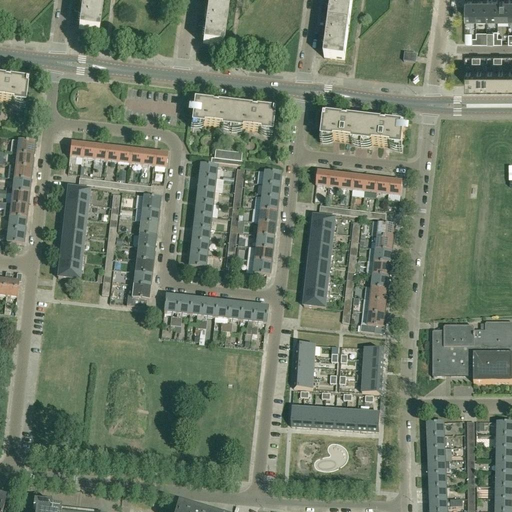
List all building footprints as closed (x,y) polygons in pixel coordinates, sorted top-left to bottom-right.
[(82,0),(80,20),(78,31),(98,34),(102,0),(82,0)] [(208,0),(207,9),(227,12),(228,0),(208,0)] [(332,0),(329,24),(349,26),(352,0),(332,0)] [(475,0),(464,0),(465,18),(476,18),(475,0)] [(486,18),(486,0),(475,0),(476,18),(486,18)] [(497,0),(486,0),(486,18),(497,18),(497,0)] [(497,0),(497,18),(508,18),(508,0),(497,0)] [(227,12),(207,9),(202,46),(222,48),(227,12)] [(329,24),(324,60),(344,62),(349,26),(329,24)] [(416,64),(417,56),(404,54),(403,63),(416,64)] [(476,72),(465,72),(465,86),(476,86),(476,72)] [(476,86),(486,86),(486,72),(476,72),(476,86)] [(497,86),(497,72),(486,72),(486,86),(497,86)] [(497,86),(508,86),(508,72),(497,72),(497,86)] [(0,102),(24,105),(26,88),(27,88),(27,84),(9,82),(10,79),(5,78),(3,78),(1,78),(0,78),(0,102)] [(194,105),(192,126),(231,130),(234,109),(225,108),(225,107),(223,106),(220,105),(219,104),(217,104),(212,103),(212,107),(194,105)] [(234,109),(231,130),(271,135),(273,118),(274,114),(255,112),(256,109),(249,108),(248,108),(246,108),(245,108),(242,109),(242,110),(234,109)] [(354,123),(354,122),(353,122),(351,120),(349,120),(348,119),(343,119),(343,122),(324,120),(324,124),(325,124),(323,141),(362,145),(364,124),(354,123)] [(387,124),(382,123),(380,123),(378,123),(377,124),(376,124),(375,125),(374,126),(364,124),(362,145),(401,150),(403,133),(404,133),(404,129),(386,127),(387,124)] [(18,143),(16,156),(32,157),(34,144),(18,143)] [(81,161),(82,147),(70,145),(69,160),(81,161)] [(94,148),(82,147),(81,161),(93,162),(94,148)] [(93,162),(105,164),(106,150),(94,148),(93,162)] [(117,165),(118,151),(106,150),(105,164),(117,165)] [(117,165),(129,166),(130,152),(118,151),(117,165)] [(141,168),(142,154),(130,152),(129,166),(141,168)] [(243,168),(244,164),(240,164),(241,155),(216,152),(215,161),(211,160),(211,165),(243,168)] [(141,168),(153,169),(154,155),(142,154),(141,168)] [(154,155),(153,169),(165,170),(165,164),(166,157),(154,155)] [(31,170),(32,157),(16,156),(15,168),(31,170)] [(200,167),(198,179),(215,181),(216,169),(200,167)] [(30,183),(31,170),(15,168),(13,181),(30,183)] [(263,174),(262,187),(279,189),(280,176),(263,174)] [(316,188),(328,189),(330,175),(318,174),(316,188)] [(342,177),(330,175),(328,189),(340,191),(342,177)] [(340,191),(352,192),(354,178),(342,177),(340,191)] [(354,178),(352,192),(364,194),(366,180),(354,178)] [(215,181),(198,179),(197,192),(213,194),(215,181)] [(364,194),(376,195),(378,181),(366,180),(364,194)] [(30,183),(13,181),(12,194),(28,195),(30,183)] [(378,181),(376,195),(388,196),(390,182),(378,181)] [(402,184),(390,182),(388,196),(400,198),(402,184)] [(279,189),(262,187),(261,200),(277,201),(279,189)] [(87,207),(89,192),(67,189),(66,205),(87,207)] [(197,192),(195,205),(212,207),(213,194),(197,192)] [(27,208),(28,195),(12,194),(11,206),(27,208)] [(159,201),(143,199),(142,212),(158,214),(159,201)] [(276,214),(277,201),(261,200),(259,212),(276,214)] [(9,219),(25,221),(27,208),(11,206),(0,205),(0,211),(4,211),(3,218),(9,219)] [(85,222),(87,207),(66,205),(64,220),(85,222)] [(195,205),(194,218),(210,219),(212,207),(195,205)] [(157,226),(158,214),(142,212),(140,224),(157,226)] [(276,214),(259,212),(258,225),(275,227),(276,214)] [(210,219),(194,218),(192,230),(209,232),(210,219)] [(334,236),(335,221),(314,218),(312,233),(334,236)] [(25,221),(9,219),(8,232),(24,233),(25,221)] [(64,220),(62,235),(84,237),(85,222),(64,220)] [(157,226),(140,224),(139,237),(155,239),(157,226)] [(258,225),(256,238),(273,239),(275,227),(258,225)] [(378,226),(377,239),(394,241),(395,228),(378,226)] [(208,245),(209,232),(192,230),(191,243),(208,245)] [(23,246),(24,233),(8,232),(6,245),(23,246)] [(332,251),(334,236),(312,233),(310,248),(332,251)] [(82,252),(84,237),(62,235),(61,250),(82,252)] [(108,235),(107,247),(114,248),(115,235),(108,235)] [(154,251),(155,239),(139,237),(137,250),(154,251)] [(255,250),(272,252),(273,239),(256,238),(255,250)] [(376,252),(392,253),(394,241),(377,239),(372,238),(371,244),(376,245),(376,252)] [(208,245),(191,243),(190,256),(206,258),(208,245)] [(330,266),(332,251),(310,248),(309,263),(330,266)] [(80,267),(82,252),(61,250),(59,265),(80,267)] [(137,250),(136,262),(152,264),(154,251),(137,250)] [(255,250),(253,263),(270,265),(272,252),(255,250)] [(391,266),(392,253),(376,252),(374,264),(391,266)] [(205,270),(206,258),(190,256),(188,268),(205,270)] [(110,279),(112,260),(105,260),(103,278),(110,279)] [(152,264),(136,262),(135,275),(151,277),(152,264)] [(349,262),(347,275),(354,276),(356,263),(349,262)] [(253,263),(252,276),(269,278),(270,265),(253,263)] [(329,281),(330,266),(309,263),(307,278),(329,281)] [(373,277),(389,279),(391,266),(374,264),(373,277)] [(79,282),(80,267),(59,265),(57,280),(79,282)] [(0,297),(5,299),(7,283),(9,283),(10,275),(5,275),(4,282),(0,281),(0,297)] [(150,289),(151,277),(135,275),(133,288),(150,289)] [(5,299),(16,300),(18,284),(20,284),(21,276),(16,276),(15,284),(9,283),(7,283),(5,299)] [(388,291),(389,279),(373,277),(371,290),(388,291)] [(327,296),(329,281),(307,278),(305,293),(327,296)] [(346,287),(344,306),(351,307),(353,288),(346,287)] [(146,302),(148,302),(150,289),(133,288),(131,308),(145,310),(146,302)] [(370,302),(387,304),(388,291),(371,290),(370,302)] [(325,311),(327,296),(305,293),(303,308),(325,311)] [(171,315),(176,316),(178,299),(165,298),(163,314),(171,315)] [(178,299),(176,316),(189,317),(191,301),(178,299)] [(203,302),(191,301),(189,317),(197,318),(196,322),(195,331),(200,331),(201,322),(202,319),(203,302)] [(203,302),(202,319),(207,319),(214,320),(216,303),(203,302)] [(385,317),(387,304),(370,302),(369,315),(385,317)] [(214,320),(227,321),(229,305),(216,303),(214,320)] [(239,323),(241,306),(229,305),(227,321),(239,323)] [(246,336),(250,337),(251,328),(252,324),(254,308),(241,306),(239,323),(247,324),(247,328),(246,328),(246,336)] [(267,309),(254,308),(252,324),(265,326),(267,309)] [(375,329),(384,330),(385,317),(369,315),(367,327),(361,327),(360,334),(374,336),(375,329)] [(100,340),(148,344),(149,325),(101,321),(100,340)] [(511,384),(511,325),(485,326),(485,333),(481,333),(474,333),(474,330),(443,330),(443,333),(433,333),(433,380),(445,380),(445,377),(473,377),(473,385),(511,384)] [(297,347),(296,358),(315,360),(316,348),(297,347)] [(365,351),(364,363),(383,364),(384,353),(365,351)] [(296,358),(295,369),(314,370),(315,360),(296,358)] [(364,363),(364,373),(383,375),(383,364),(364,363)] [(295,369),(295,380),(314,381),(314,370),(295,369)] [(364,373),(363,384),(382,385),(383,375),(364,373)] [(295,380),(294,391),(313,392),(314,381),(295,380)] [(363,384),(362,395),(381,397),(382,385),(363,384)] [(293,410),(292,429),(303,430),(304,411),(293,410)] [(304,411),(303,430),(314,431),(315,412),(304,411)] [(315,412),(314,431),(325,431),(326,412),(315,412)] [(326,412),(325,431),(335,432),(336,413),(326,412)] [(336,413),(335,432),(346,433),(347,414),(336,413)] [(347,414),(346,433),(357,433),(358,414),(347,414)] [(358,414),(357,433),(368,434),(369,415),(358,414)] [(369,415),(368,434),(379,435),(380,416),(369,415)] [(427,438),(444,438),(443,425),(427,426),(427,438)] [(511,425),(497,425),(497,438),(511,437),(511,425)] [(497,450),(511,450),(511,437),(497,438),(497,450)] [(428,451),(444,451),(444,438),(427,438),(428,451)] [(511,450),(497,450),(496,463),(511,463),(511,450)] [(428,464),(445,463),(444,451),(428,451),(428,464)] [(429,477),(445,476),(445,463),(428,464),(429,477)] [(496,476),(511,476),(511,463),(496,463),(496,476)] [(429,490),(446,489),(445,476),(429,477),(429,490)] [(511,476),(496,476),(496,489),(511,489),(511,476)] [(430,503),(446,502),(446,489),(429,490),(430,503)] [(511,502),(511,489),(496,489),(496,502),(511,502)] [(430,511),(446,511),(446,502),(430,503),(430,511)] [(511,511),(511,502),(496,502),(495,511),(511,511)] [(33,510),(35,511),(34,511),(60,511),(61,509),(51,508),(50,504),(51,504),(51,503),(44,504),(33,503),(33,510)]
